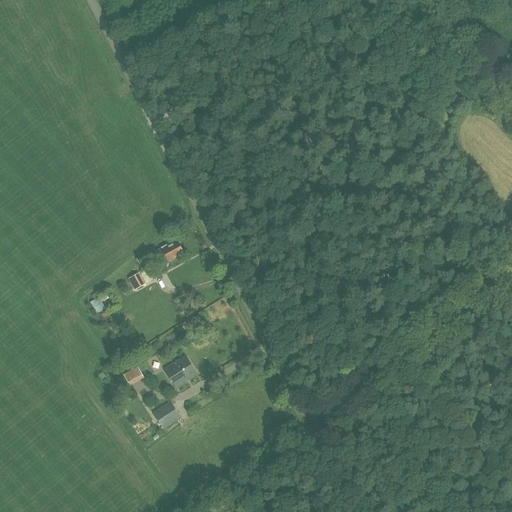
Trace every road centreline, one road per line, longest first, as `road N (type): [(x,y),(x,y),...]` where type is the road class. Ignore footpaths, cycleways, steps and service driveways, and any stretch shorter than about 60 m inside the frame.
road 1 (unclassified): [(314,422),(94,0)]
road 2 (unclassified): [(205,511),(314,422)]
